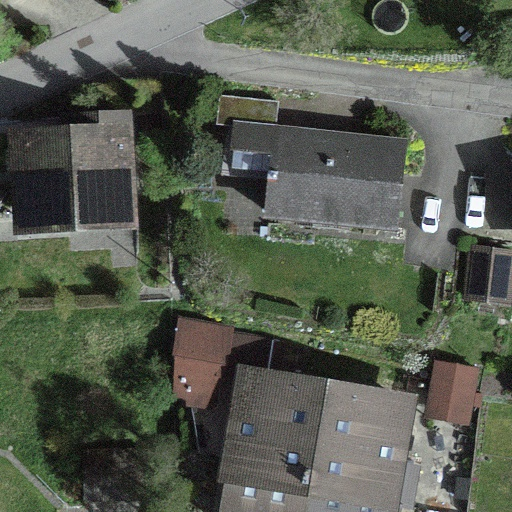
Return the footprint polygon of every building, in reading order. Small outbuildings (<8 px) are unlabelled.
[(216,124),(275,131),(278,101),(219,95),(216,124)] [(76,118),(77,132),(28,135),(31,219),(118,215),(116,176),(131,175),(126,116),(76,118)] [(270,183),(267,215),(394,228),(404,148),(226,129),(222,171),(265,176),(265,182),(270,183)] [(511,258),(511,255),(473,251),(467,301),(507,307),(511,258)] [(224,363),(230,328),(181,319),(174,354),(224,363)] [(385,511),(387,502),(404,403),(246,376),(222,511),(385,511)] [(387,502),(446,511),(466,511),(481,392),(409,376),(404,403),(387,502)] [(84,502),(145,500),(143,447),(82,449),(84,502)]
